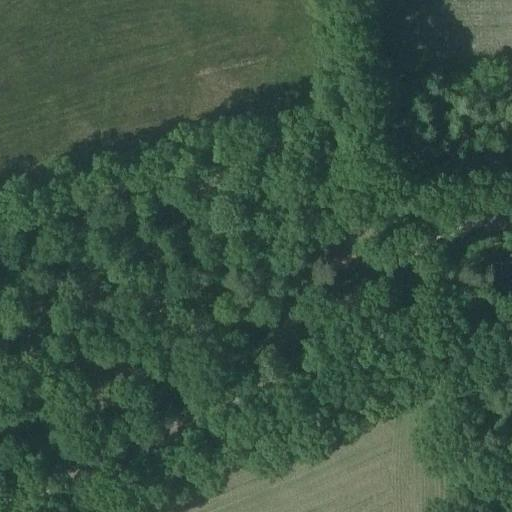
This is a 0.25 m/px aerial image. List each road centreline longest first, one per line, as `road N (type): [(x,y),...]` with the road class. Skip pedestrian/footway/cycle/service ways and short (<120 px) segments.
road 1 (track): [(0,501),(373,322),(424,219),(511,206)]
road 2 (track): [(438,215),(424,180),(423,87)]
